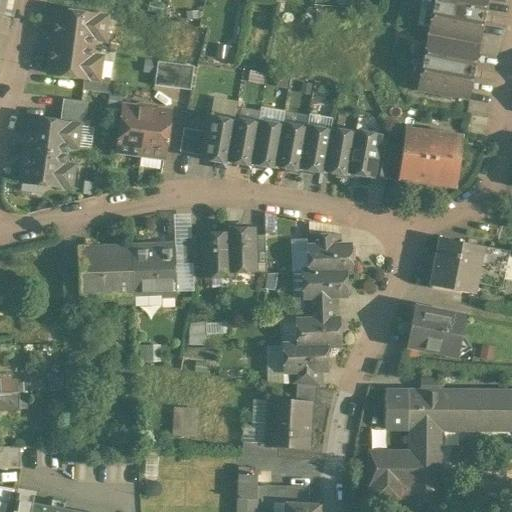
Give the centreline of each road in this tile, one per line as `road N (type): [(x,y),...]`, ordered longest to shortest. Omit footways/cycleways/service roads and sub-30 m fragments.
road 1 (residential): [(413,227),(197,192),(0,239)]
road 2 (residential): [(334,511),(351,390),(413,227)]
road 3 (residential): [(511,71),(491,175),(473,209),(413,227)]
road 4 (residential): [(0,133),(32,0)]
